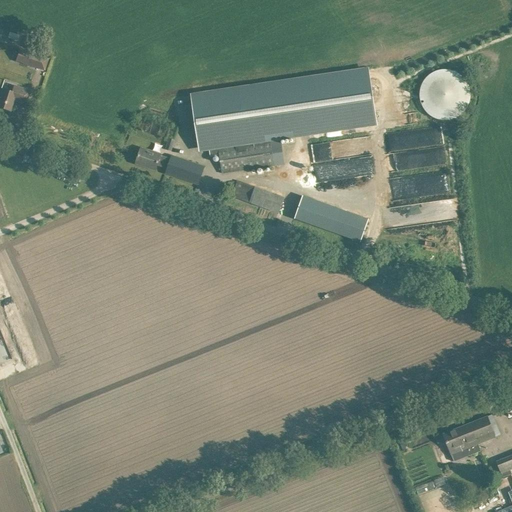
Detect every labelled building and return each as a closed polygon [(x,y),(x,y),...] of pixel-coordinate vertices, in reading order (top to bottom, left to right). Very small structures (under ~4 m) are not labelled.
[(27,51),(23,63),(44,70),(48,58),(27,51)] [(369,67),(190,93),(191,94),(198,147),(210,145),(210,151),(211,155),(220,154),(223,173),(275,166),(284,164),(280,140),(378,126),(369,70),(369,67)] [(419,92),(419,94),(419,96),(420,99),(420,101),(421,103),(422,105),(423,107),(424,109),(425,110),(427,112),(428,114),(430,115),(432,116),(434,117),(436,118),(438,119),(440,119),(442,119),(445,120),(447,119),(449,119),(451,119),(453,118),(455,117),(457,116),(459,115),(461,114),(463,112),(464,111),(465,109),(467,107),(468,105),(469,103),(469,101),(470,99),(470,97),(470,94),(470,92),(470,90),(469,88),(469,86),(468,84),(467,82),(466,80),(464,78),(463,76),(461,75),(459,74),(458,72),(456,71),(454,70),(451,70),(449,69),(447,69),(445,69),(443,69),(440,69),(438,70),(436,70),(434,71),(432,72),(430,73),(428,75),(427,76),(425,78),(424,80),(423,81),(422,83),(421,85),(420,88),(420,90),(419,92)] [(1,88),(0,91),(0,107),(10,111),(13,100),(25,104),(30,91),(17,87),(13,85),(10,91),(1,88)] [(165,150),(172,152),(175,140),(169,138),(165,150)] [(315,182),(373,175),(371,157),(354,158),(352,142),(312,146),(315,182)] [(141,148),(139,154),(136,163),(156,170),(158,166),(167,169),(166,173),(199,185),(205,167),(172,156),(171,158),(161,155),(141,148)] [(406,178),(389,178),(389,192),(397,192),(397,197),(406,196),(406,178)] [(232,196),(240,199),(279,213),(284,197),(245,184),(237,181),(232,196)] [(301,196),(294,219),(362,240),(369,217),(301,196)] [(428,218),(429,222),(458,217),(455,203),(428,207),(430,217),(428,218)] [(443,434),(447,443),(454,461),(481,451),(478,444),(496,437),(487,416),(443,434)] [(511,511),(511,455),(497,461),(502,473),(508,490),(456,511),(511,511)]
